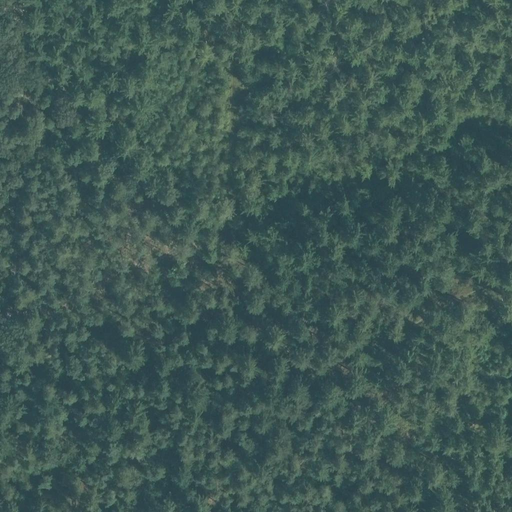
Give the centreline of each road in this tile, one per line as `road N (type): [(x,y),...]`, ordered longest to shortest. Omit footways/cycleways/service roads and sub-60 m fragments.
road 1 (track): [(450,511),(320,369),(263,325),(24,38)]
road 2 (track): [(103,511),(222,272),(239,0)]
road 3 (track): [(22,0),(21,184),(0,344)]
road 4 (track): [(320,369),(511,273)]
